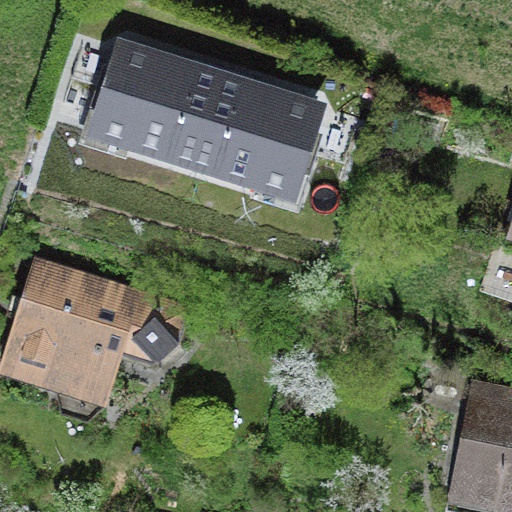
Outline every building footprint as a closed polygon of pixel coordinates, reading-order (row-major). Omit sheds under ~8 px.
[(93,137),(191,168),(219,79),(121,48),(93,137)] [(318,110),(219,79),(191,168),(290,199),(318,110)] [(145,297),(35,264),(1,373),(112,407),(145,297)] [(511,511),(511,396),(478,390),(454,504),(492,511),(511,511)] [(178,511),(183,498),(148,495),(141,511),(178,511)] [(183,498),(178,511),(211,511),(215,502),(183,498)] [(215,502),(211,511),(242,511),(245,505),(215,502)]
